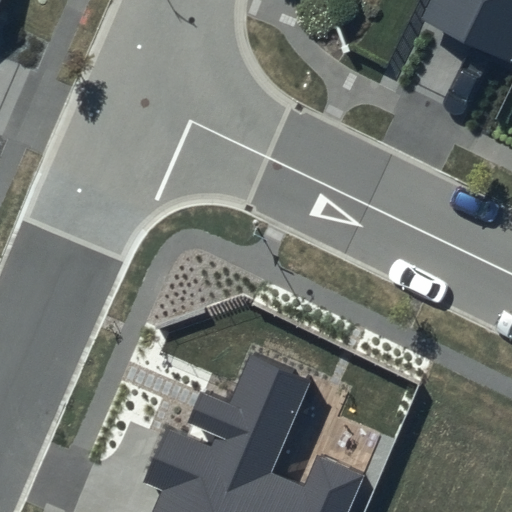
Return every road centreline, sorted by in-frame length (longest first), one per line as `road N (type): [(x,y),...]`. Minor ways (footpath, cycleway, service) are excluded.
road 1 (residential): [(511,274),(136,93)]
road 2 (residential): [(136,93),(0,415)]
